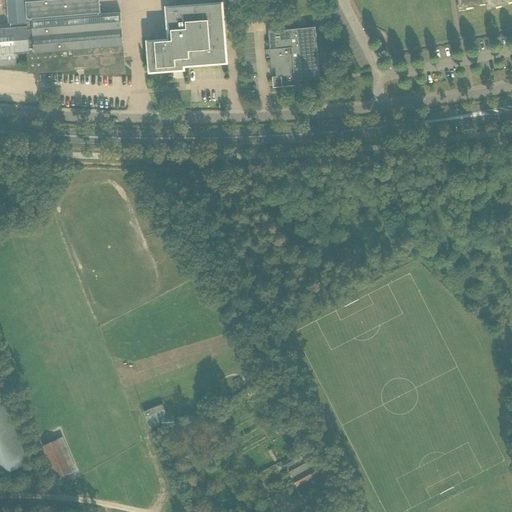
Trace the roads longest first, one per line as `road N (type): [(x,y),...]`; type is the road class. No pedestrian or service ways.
road 1 (primary): [(390,127),(230,139),(0,132)]
road 2 (residential): [(0,111),(254,119),(380,107)]
road 3 (track): [(138,511),(0,495)]
road 4 (residential): [(380,107),(511,87)]
road 5 (primary): [(511,101),(390,127)]
road 6 (primary): [(390,127),(511,115)]
